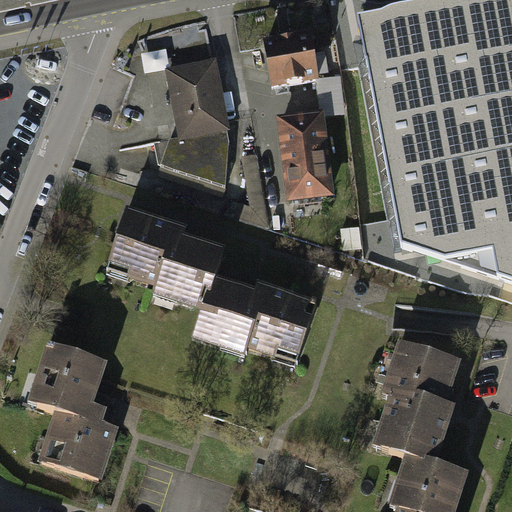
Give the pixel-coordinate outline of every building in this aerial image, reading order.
[(423,10),(357,21),(403,251),(511,285),(511,0),(479,0),(465,3),(423,10)] [(311,39),(262,46),(269,94),(318,87),(317,82),(329,80),(326,56),(313,58),(311,39)] [(144,79),(170,74),(166,55),(141,61),(144,79)] [(169,144),(160,175),(225,193),(231,135),(215,66),(164,76),(177,142),(169,144)] [(322,118),(323,123),(348,120),(343,84),(318,87),(322,118)] [(275,125),(286,209),(334,202),(323,123),(322,118),(275,125)] [(235,206),(231,219),(270,232),(258,159),(245,162),(253,212),(235,206)] [(149,304),(202,322),(215,286),(224,259),(179,244),(182,235),(125,215),(103,281),(152,298),(149,304)] [(251,299),(215,286),(202,322),(193,349),(243,366),(246,356),(296,373),(317,311),(255,290),(251,299)] [(386,411),(371,455),(402,465),(436,477),(455,419),(444,415),(458,372),(395,351),(377,408),(386,411)] [(43,352),(24,411),(53,420),(47,438),(35,434),(27,458),(39,462),(36,471),(100,492),(117,441),(98,435),(104,418),(90,414),(104,372),(43,352)] [(456,511),(465,486),(436,477),(402,465),(386,511),(456,511)]
